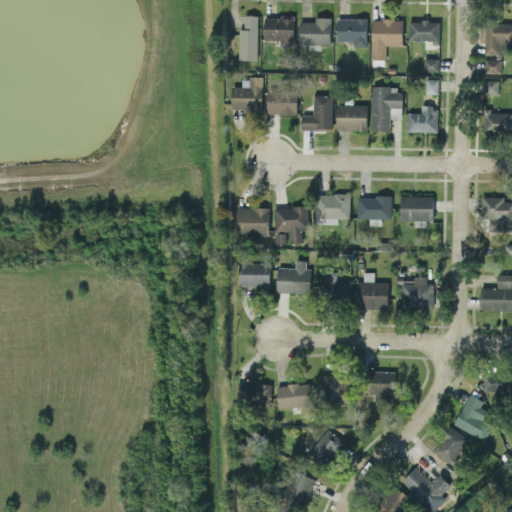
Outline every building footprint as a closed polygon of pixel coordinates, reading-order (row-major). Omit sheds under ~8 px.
[(238,59),(257,59),(258,14),(244,14),(244,28),(239,28),(238,59)] [(331,17),(315,16),(315,21),(299,21),(298,44),(309,44),(309,49),(321,49),(321,44),(331,44),(331,17)] [(263,17),(263,39),(280,40),(279,42),(294,43),(294,17),(263,17)] [(337,17),(336,41),(353,41),(353,46),(366,46),(367,18),(337,17)] [(372,18),(371,58),(385,58),(385,44),(402,45),(403,18),(372,18)] [(439,20),(409,20),(409,39),(439,40),(439,20)] [(484,53),(504,54),(505,41),(511,40),(511,22),(485,22),(484,53)] [(439,71),(439,57),(424,57),(424,70),(439,71)] [(485,72),(500,72),(501,59),(485,59),(485,72)] [(232,110),(263,110),(262,77),(242,77),(242,86),(231,86),(232,110)] [(437,93),(438,79),(426,78),(425,93),(437,93)] [(484,93),(498,93),(498,80),(485,79),(484,93)] [(371,129),(389,130),(390,118),(401,118),(402,87),(371,86),(371,129)] [(267,113),(297,114),(298,90),(267,89),(267,113)] [(332,94),(313,94),(312,114),(301,114),(301,128),(332,129),(332,94)] [(336,129),(366,130),(367,104),(336,103),(336,129)] [(437,131),(437,105),(421,105),(421,112),(407,112),(407,130),(437,131)] [(511,111),(490,111),(490,108),(483,108),(482,133),(511,133),(511,111)] [(350,193),(317,193),(317,223),(337,223),(337,218),(349,218),(350,193)] [(399,219),(433,220),(433,196),(400,195),(399,219)] [(511,230),(511,200),(504,200),(504,196),(481,196),(481,218),(488,217),(488,230),(511,230)] [(274,231),(289,230),(289,242),(302,241),(301,229),(308,229),(308,205),(274,206),(274,231)] [(269,207),(237,206),(236,232),(269,233),(269,207)] [(276,291),(310,292),(311,268),(305,268),(306,259),(295,259),(295,267),(277,266),(276,291)] [(239,285),(269,285),(269,262),(239,261),(239,285)] [(336,281),(336,270),(324,270),(323,300),(352,301),(353,281),(336,281)] [(388,281),(373,281),(374,272),(363,271),(363,280),(358,280),(357,308),(387,308),(388,281)] [(480,287),(480,310),(511,309),(511,273),(496,274),(496,287),(480,287)] [(433,282),(426,282),(426,277),(399,277),(399,307),(433,307),(433,282)] [(398,370),(367,370),(366,393),(375,393),(375,396),(397,396),(398,370)] [(323,401),(349,400),(348,374),(322,374),(323,401)] [(271,405),(271,383),(240,382),(239,404),(271,405)] [(277,384),(278,406),(312,405),(311,383),(277,384)] [(468,395),(453,424),(484,440),(492,425),(482,419),(489,406),(468,395)] [(453,464),(468,437),(449,426),(434,453),(453,464)] [(343,440),(326,428),(308,453),(324,465),(343,440)] [(445,499),(440,494),(450,484),(439,474),(431,483),(414,467),(401,481),(433,511),(445,499)] [(380,511),(403,511),(408,509),(393,489),(374,502),(380,511)]
